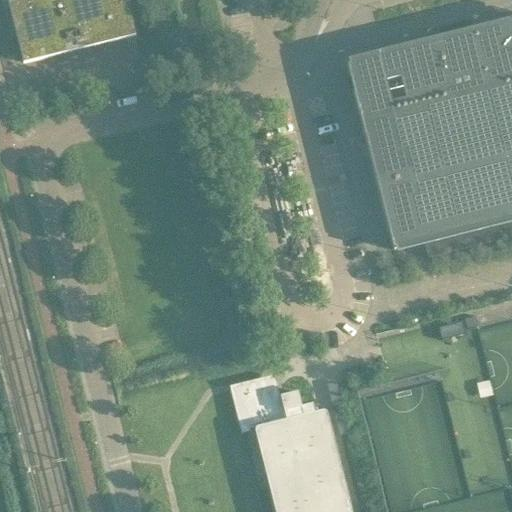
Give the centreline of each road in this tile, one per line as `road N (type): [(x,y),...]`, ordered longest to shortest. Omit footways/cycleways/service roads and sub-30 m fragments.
road 1 (unclassified): [(130,511),(37,142)]
road 2 (residential): [(37,142),(290,75),(325,35),(340,0)]
